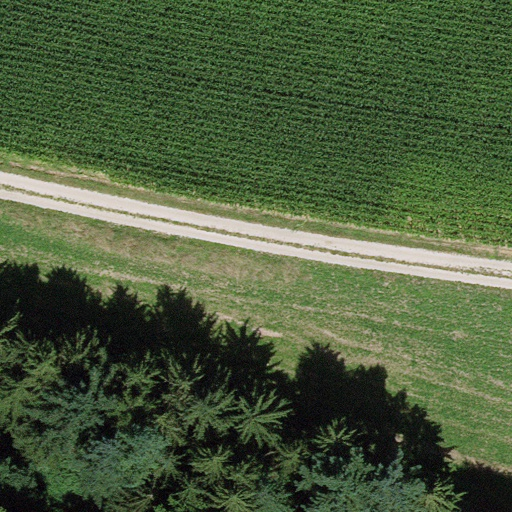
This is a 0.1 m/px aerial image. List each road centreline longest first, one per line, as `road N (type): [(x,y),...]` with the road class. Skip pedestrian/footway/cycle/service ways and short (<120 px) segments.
road 1 (track): [(511,503),(226,426),(0,350)]
road 2 (track): [(511,274),(0,178)]
